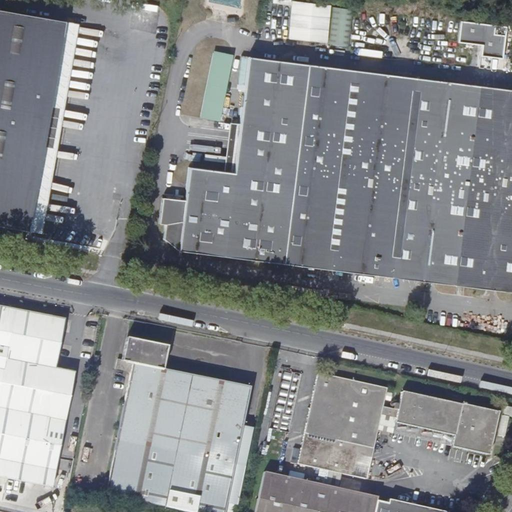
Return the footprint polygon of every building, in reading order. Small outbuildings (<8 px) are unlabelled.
[(292,0),(289,39),(351,44),(354,8),(332,6),(332,3),(293,0),(292,0)] [(0,226),(26,231),(63,21),(0,10),(0,226)] [(78,24),(63,21),(26,231),(41,234),(78,24)] [(503,56),(505,30),(496,29),(496,24),(461,21),(459,40),(483,42),(482,54),(503,56)] [(231,58),(229,58),(213,54),(200,118),(215,121),(218,121),(231,58)] [(511,90),(246,57),(235,139),(231,172),(187,167),(177,250),(511,292),(511,90)] [(0,477),(52,488),(74,372),(55,368),(65,319),(0,306),(0,477)] [(105,494),(183,511),(223,511),(241,428),(249,387),(162,370),(167,347),(125,338),(121,361),(117,360),(115,369),(129,372),(105,494)] [(254,511),(437,511),(387,500),(386,504),(374,502),(375,498),(337,489),(340,474),(366,479),(380,416),(394,420),(392,429),(453,442),(452,447),(488,455),(497,413),(401,391),(396,410),(382,407),(386,388),(317,373),(297,464),(328,471),(324,486),(264,473),(254,511)] [(511,408),(505,406),(503,415),(511,417),(511,408)] [(223,511),(233,511),(250,431),(241,428),(223,511)] [(392,434),(452,447),(453,442),(392,429),(392,434)]
